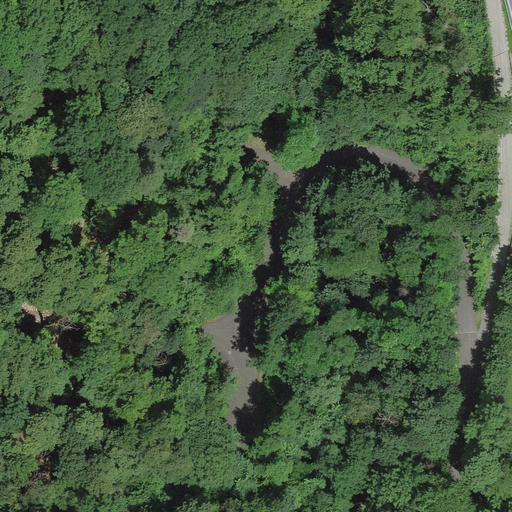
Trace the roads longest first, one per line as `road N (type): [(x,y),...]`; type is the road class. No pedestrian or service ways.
road 1 (residential): [(456,511),(464,370),(446,226),(404,171),(361,157),(322,166),(292,185),(279,213),(252,316),(240,446)]
road 2 (track): [(464,370),(491,282),(511,164)]
